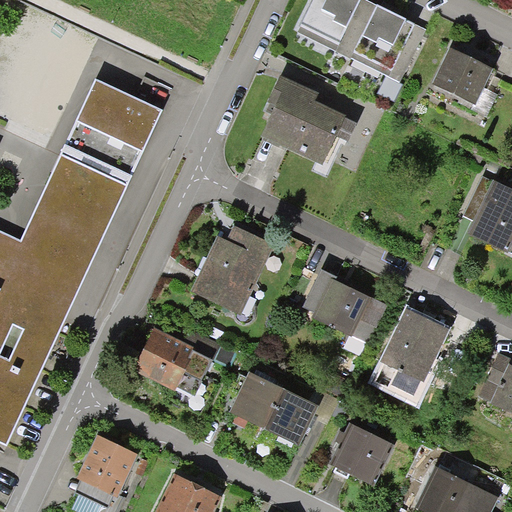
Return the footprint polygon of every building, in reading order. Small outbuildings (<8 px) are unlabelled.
[(338,43),(360,0),(312,0),(301,27),(338,43)] [(388,12),(378,8),(356,52),(392,70),(414,26),(388,12)] [(435,88),(476,107),(493,70),(451,52),(435,88)] [(262,141),(324,169),(347,119),(315,105),(318,97),(280,79),(266,108),(275,113),(262,141)] [(0,442),(5,445),(163,111),(98,82),(22,241),(0,230),(0,442)] [(473,238),(510,254),(511,249),(511,186),(498,180),(473,238)] [(241,315),(273,246),(226,225),(194,293),(241,315)] [(362,321),(377,328),(388,304),(334,281),(338,273),(321,266),(307,297),(323,303),(315,322),(355,339),(362,321)] [(419,399),(448,332),(406,313),(390,351),(403,356),(390,386),(419,399)] [(184,382),(202,390),(221,345),(186,329),(180,342),(155,332),(136,377),(178,395),(184,382)] [(491,408),(511,416),(511,358),(501,354),(482,398),(493,403),(491,408)] [(232,421),(299,450),(317,408),(250,379),(232,421)] [(333,472),(374,490),(392,448),(351,430),(333,472)] [(118,502),(138,455),(98,438),(78,486),(118,502)] [(418,511),(419,511),(492,511),(498,500),(437,472),(418,511)] [(212,511),(220,497),(174,476),(157,511),(212,511)]
